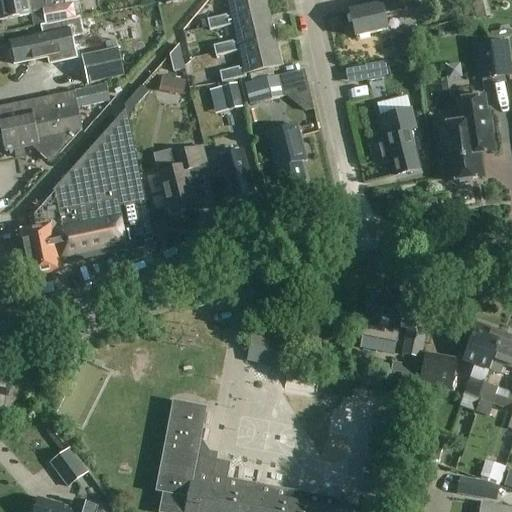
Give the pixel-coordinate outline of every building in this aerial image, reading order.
[(73,4),(66,6),(64,0),(5,0),(0,1),(0,8),(2,21),(32,16),(32,12),(43,10),(46,25),(76,19),(73,4)] [(209,31),(232,25),(232,23),(268,14),(264,0),(226,0),(231,18),(226,19),(226,16),(207,21),(209,31)] [(400,12),(397,0),(375,0),(377,6),(349,12),(355,38),(387,30),(383,16),(400,12)] [(216,57),(239,51),(238,49),(274,40),(268,14),(232,23),(232,25),(237,43),(232,45),(232,42),(214,47),(216,57)] [(10,43),(11,52),(10,54),(11,61),(14,63),(15,66),(75,53),(70,30),(10,43)] [(396,59),(411,56),(406,34),(389,38),(394,59),(396,59)] [(281,67),(274,40),(238,49),(239,51),(243,70),(239,71),(239,68),(220,73),(222,83),(245,78),(244,75),(281,67)] [(481,80),(505,76),(508,76),(504,44),(476,48),(481,80)] [(91,87),(116,81),(121,80),(115,52),(85,58),(91,87)] [(70,68),(72,80),(88,77),(86,65),(70,68)] [(280,76),(245,84),(250,106),(285,97),(280,76)] [(194,79),(172,78),(171,106),(193,106),(194,79)] [(219,90),(225,112),(241,108),(235,85),(219,90)] [(415,85),(402,87),(404,101),(417,99),(415,85)] [(106,86),(76,92),(79,108),(109,102),(106,86)] [(82,132),(84,132),(75,92),(0,107),(0,124),(6,152),(15,151),(17,160),(28,158),(26,149),(37,146),(37,149),(52,162),(60,154),(61,155),(82,132)] [(462,123),(439,126),(442,146),(440,148),(441,157),(443,159),(444,163),(448,162),(451,183),(455,182),(459,185),(468,184),(471,180),(483,178),(480,155),(494,152),(488,111),(486,112),(484,97),(459,101),(462,123)] [(64,271),(63,265),(128,252),(127,246),(154,240),(128,109),(127,109),(31,217),(33,228),(21,230),(30,278),(64,271)] [(379,119),(394,178),(419,171),(409,132),(415,130),(411,112),(379,119)] [(271,156),(272,156),(280,188),(305,181),(300,163),(306,162),(297,127),(266,136),(271,156)] [(201,148),(194,150),(174,155),(173,151),(153,156),(158,174),(156,175),(168,218),(198,210),(188,172),(199,169),(207,167),(201,148)] [(254,195),(242,152),(218,159),(230,201),(254,195)] [(397,343),(403,315),(423,319),(427,297),(412,294),(410,305),(370,297),(362,337),(397,343)] [(491,371),(503,334),(478,325),(464,361),(491,371)] [(406,331),(401,357),(420,360),(425,335),(406,331)] [(511,337),(503,334),(491,371),(501,374),(504,366),(511,368),(511,337)] [(288,369),(289,352),(256,352),(255,368),(288,369)] [(428,354),(421,386),(454,394),(462,362),(428,354)] [(392,364),(389,384),(414,389),(418,369),(392,364)] [(477,410),(486,384),(470,378),(460,404),(476,410),(477,410)] [(499,389),(486,384),(477,410),(476,410),(476,411),(489,416),(499,389)] [(511,413),(511,386),(503,410),(511,413)] [(206,409),(173,402),(156,493),(163,495),(159,511),(380,511),(382,501),(345,494),(337,499),(337,500),(227,479),(230,463),(206,459),(207,452),(200,440),(206,409)] [(87,474),(69,449),(50,464),(68,488),(87,474)] [(483,495),(479,511),(511,511),(511,508),(502,506),(503,498),(483,495)] [(96,511),(98,508),(75,502),(73,509),(39,499),(37,508),(34,509),(32,511),(96,511)]
